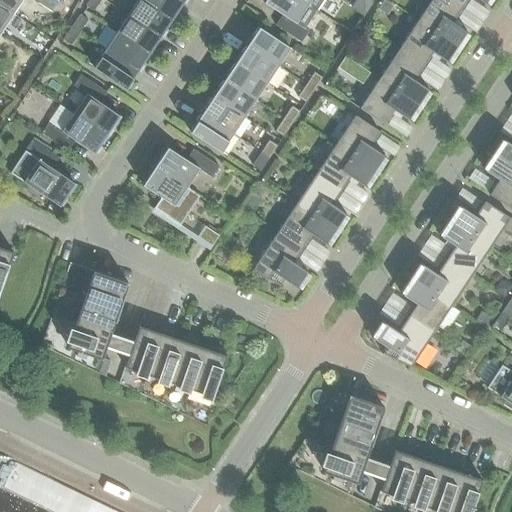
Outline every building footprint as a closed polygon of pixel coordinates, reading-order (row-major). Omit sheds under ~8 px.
[(0,0),(0,5),(12,14),(21,0),(31,0),(37,4),(40,0),(0,0)] [(99,0),(88,0),(85,6),(93,11),(99,0)] [(137,0),(127,16),(158,37),(170,19),(140,0),(137,0)] [(178,0),(140,0),(170,19),(181,2),(178,0)] [(307,5),(299,0),(263,0),(262,2),(281,15),(274,25),(300,43),(308,32),(303,29),(315,10),(307,5)] [(299,0),(307,5),(315,10),(321,0),(299,0)] [(392,6),(383,0),(382,0),(377,9),(382,12),(389,11),(392,6)] [(424,0),(428,2),(416,20),(456,47),(466,32),(451,22),(460,8),(448,0),(424,0)] [(448,0),(460,8),(465,0),(478,0),(485,4),(487,0),(448,0)] [(0,5),(0,32),(12,14),(0,5)] [(79,15),(70,27),(78,32),(87,20),(79,15)] [(127,16),(115,33),(147,54),(158,37),(127,16)] [(456,47),(416,20),(397,49),(422,66),(431,52),(446,62),(456,47)] [(78,32),(70,27),(62,40),(70,45),(78,32)] [(245,44),(277,65),(288,49),(295,53),(257,27),(245,44)] [(104,50),(135,71),(147,54),(115,33),(104,50)] [(245,44),(234,62),(265,83),(277,65),(245,44)] [(413,80),(422,66),(397,49),(378,78),(418,105),(428,90),(413,80)] [(86,62),(86,63),(124,88),(135,71),(104,50),(93,67),(86,62)] [(344,58),(337,68),(348,75),(355,65),(344,58)] [(234,62),(222,79),(254,100),(265,83),(234,62)] [(313,72),(305,85),(313,90),(321,78),(313,72)] [(85,94),(73,113),(105,134),(118,115),(99,103),(106,92),(80,75),(72,86),(85,94)] [(378,78),(358,108),(383,125),(393,110),(408,120),(418,105),(378,78)] [(222,79),(211,96),(242,117),(254,100),(222,79)] [(304,103),(313,90),(305,85),(296,97),(304,103)] [(211,96),(199,114),(231,135),(242,117),(211,96)] [(290,106),(282,119),(290,124),(299,112),(290,106)] [(93,153),(105,134),(73,113),(61,131),(48,122),(41,133),(67,151),(74,140),(93,153)] [(231,135),(199,114),(188,131),(226,156),(227,156),(220,151),(231,135)] [(369,146),(379,132),(353,115),(334,145),(374,171),(384,156),(369,146)] [(282,137),(290,124),(282,119),(274,131),(282,137)] [(492,155),(511,168),(511,145),(502,139),(492,155)] [(39,193),(58,206),(73,183),(50,168),(57,158),(31,140),(21,155),(9,173),(28,186),(25,190),(37,197),(39,193)] [(260,153),(268,158),(276,146),(268,140),(260,153)] [(334,145),(314,174),(339,190),(349,176),(364,186),(374,171),(334,145)] [(166,147),(153,166),(185,187),(197,169),(211,178),(218,167),(192,149),(185,160),(166,147)] [(268,158),(260,153),(251,165),(259,171),(268,158)] [(497,180),(488,194),(511,210),(511,168),(492,155),(482,170),(497,180)] [(152,208),(179,226),(199,196),(185,187),(153,166),(141,185),(159,197),(152,208)] [(314,174),(295,203),(335,229),(345,214),(330,204),(339,190),(314,174)] [(252,214),(261,199),(250,192),(241,207),(252,214)] [(458,206),(448,221),(489,247),(501,229),(511,236),(511,220),(483,201),(473,216),(458,206)] [(295,203),(276,232),(301,248),(310,234),(325,244),(335,229),(295,203)] [(453,246),(444,260),(469,276),(489,247),(448,221),(438,236),(453,246)] [(196,236),(211,246),(218,235),(203,225),(196,236)] [(292,262),(301,248),(276,232),(250,271),(279,285),(279,284),(282,279),(296,288),(307,272),(292,262)] [(0,243),(0,286),(12,252),(3,249),(5,245),(0,243)] [(450,305),(469,276),(444,260),(435,274),(420,264),(410,279),(450,305)] [(122,294),(126,282),(102,273),(101,275),(99,282),(92,280),(87,296),(84,296),(117,308),(118,307),(112,305),(117,292),(122,294)] [(415,304),(406,318),(431,334),(450,305),(410,279),(400,294),(415,304)] [(492,292),(503,298),(511,285),(499,279),(492,292)] [(112,307),(117,308),(84,296),(84,297),(86,298),(80,314),(87,316),(85,324),(75,321),(109,333),(113,321),(107,320),(112,307)] [(509,318),(511,312),(511,301),(509,300),(501,312),(509,318)] [(480,312),(471,325),(482,332),(491,319),(480,312)] [(501,312),(492,325),(501,330),(509,318),(501,312)] [(409,367),(431,334),(406,318),(396,332),(381,322),(371,338),(385,347),(381,352),(380,353),(409,367)] [(109,333),(75,321),(75,322),(77,323),(72,339),(78,341),(75,350),(74,354),(83,358),(85,353),(100,359),(104,347),(127,355),(132,341),(109,333)] [(138,368),(146,371),(159,333),(152,330),(153,327),(138,322),(132,341),(127,355),(123,366),(137,371),(138,368)] [(160,329),(159,333),(146,371),(145,374),(158,379),(159,376),(167,379),(180,340),(174,338),(175,334),(160,329)] [(180,340),(167,379),(166,381),(180,386),(181,383),(189,386),(202,347),(195,345),(196,342),(182,337),(180,340)] [(461,340),(454,351),(465,357),(472,347),(461,340)] [(203,344),(202,347),(189,386),(188,389),(202,393),(203,391),(210,393),(209,396),(211,397),(225,355),(217,353),(218,349),(203,344)] [(511,357),(507,355),(497,370),(485,388),(504,400),(502,404),(511,411),(511,357)] [(105,376),(109,361),(102,359),(98,373),(105,376)] [(378,418),(382,406),(357,397),(356,399),(357,399),(354,406),(348,404),(342,420),(340,420),(339,420),(373,432),(373,431),(368,429),(372,416),(378,418)] [(367,431),(373,433),(373,432),(339,420),(339,421),(342,422),(336,438),(343,440),(340,448),(331,445),(364,457),(368,445),(363,444),(367,431)] [(386,470),(387,465),(364,457),(331,445),(330,446),(333,447),(327,463),(334,465),(331,474),(329,478),(339,482),(340,477),(355,483),(359,471),(383,479),(386,470)] [(386,470),(383,479),(379,491),(392,495),(393,492),(401,495),(414,457),(408,454),(409,451),(394,446),(387,465),(386,470)] [(414,457),(401,495),(400,498),(414,503),(415,500),(423,502),(436,464),(429,462),(430,458),(416,453),(414,457)] [(437,461),(436,464),(423,502),(422,505),(435,510),(436,507),(444,510),(458,472),(451,469),(452,466),(437,461)] [(458,472),(444,510),(443,511),(469,511),(481,479),(472,477),(473,473),(459,468),(458,472)]
